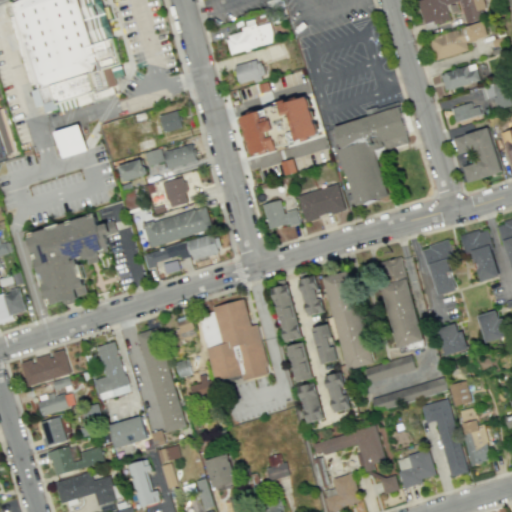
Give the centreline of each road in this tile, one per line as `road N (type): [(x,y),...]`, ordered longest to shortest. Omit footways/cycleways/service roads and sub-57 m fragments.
road 1 (residential): [(0,350),(511,191)]
road 2 (residential): [(256,266),(182,0)]
road 3 (residential): [(453,209),(388,0)]
road 4 (residential): [(285,258),(328,418)]
road 5 (residential): [(39,511),(0,387)]
